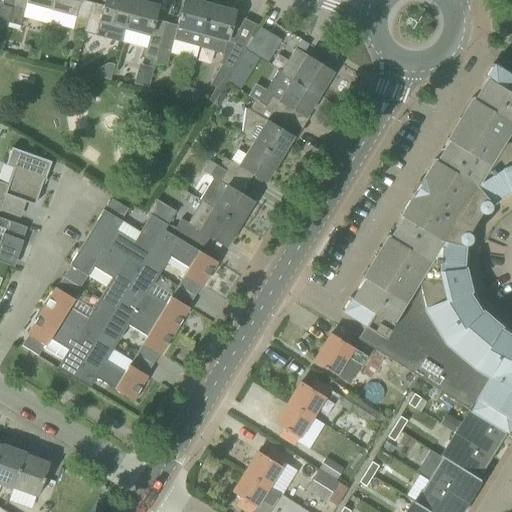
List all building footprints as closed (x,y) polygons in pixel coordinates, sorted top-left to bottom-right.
[(20,27),(24,11),(26,5),(51,12),(53,0),(14,0),(12,8),(8,24),(20,27)] [(85,27),(91,3),(81,0),(80,0),(53,0),(51,12),(76,18),(74,24),(85,27)] [(121,42),(125,29),(132,0),(104,0),(103,6),(91,3),(85,27),(84,32),(121,42)] [(158,5),(137,0),(132,0),(125,29),(149,36),(143,57),(155,60),(159,47),(165,23),(154,20),(158,5)] [(198,48),(210,4),(193,0),(183,0),(177,26),(165,23),(159,47),(155,60),(154,64),(167,67),(173,41),(198,48)] [(210,4),(198,48),(223,55),(221,63),(233,71),(245,51),(246,49),(227,39),(235,11),(210,4)] [(233,40),(248,45),(256,22),(241,17),(233,40)] [(259,28),(246,49),(245,51),(256,57),(270,34),(259,28)] [(282,71),(319,95),(333,73),(295,49),(282,71)] [(238,86),(256,57),(245,51),(233,71),(228,80),(238,86)] [(506,433),(511,425),(511,423),(511,337),(498,329),(500,327),(498,326),(497,328),(481,314),(482,313),(482,312),(480,313),(467,292),(469,292),(469,290),(467,291),(462,270),(464,270),(464,269),(461,269),(463,244),(465,236),(467,233),(469,229),(468,228),(477,215),(478,216),(480,212),(488,203),(509,191),(510,193),(511,192),(510,190),(511,189),(511,123),(506,106),(511,97),(511,75),(492,64),(492,65),(494,66),(473,100),(471,98),(471,100),(473,101),(449,139),(447,138),(446,139),(448,141),(436,161),(434,160),(407,205),(399,216),(401,217),(389,237),(387,236),(386,237),(388,238),(364,277),(362,276),(362,277),(364,278),(343,312),(341,311),(340,312),(382,337),(375,349),(471,410),(506,433)] [(305,117),(319,95),(282,71),(279,69),(259,103),(287,120),(293,110),(305,117)] [(214,104),(221,91),(216,88),(209,101),(214,104)] [(241,133),(244,134),(242,137),(253,144),(279,160),(293,137),(281,130),(287,120),(259,103),(255,101),(250,109),(245,109),(241,133)] [(224,158),(218,167),(247,184),(253,175),(265,182),(279,160),(253,144),(245,156),(236,151),(230,162),(224,158)] [(51,162),(11,148),(5,165),(14,168),(8,185),(0,182),(0,210),(6,195),(34,205),(43,179),(44,179),(51,162)] [(199,200),(201,201),(239,225),(253,202),(241,195),(247,184),(218,167),(215,166),(209,176),(213,179),(199,200)] [(110,199),(104,210),(120,219),(126,208),(110,199)] [(175,212),(155,200),(147,213),(150,215),(167,225),(175,212)] [(201,201),(187,224),(180,219),(174,229),(207,249),(213,239),(226,247),(239,225),(201,201)] [(103,210),(86,238),(139,270),(142,265),(164,230),(167,225),(150,215),(133,242),(115,231),(121,221),(103,210)] [(216,262),(164,230),(142,265),(158,275),(169,257),(188,268),(183,275),(202,286),(216,262)] [(0,262),(8,265),(11,266),(13,259),(16,260),(23,241),(2,233),(0,240),(0,262)] [(139,270),(86,238),(69,265),(87,277),(93,267),(111,278),(98,299),(115,310),(122,299),(139,270)] [(147,293),(158,275),(142,265),(139,270),(122,299),(174,331),(188,308),(170,297),(166,304),(147,293)] [(55,288),(41,311),(94,344),(101,333),(115,310),(98,299),(87,317),(69,306),(74,299),(55,288)] [(160,354),(174,331),(122,299),(115,310),(101,333),(117,343),(128,325),(146,336),(141,343),(160,354)] [(94,344),(41,311),(27,334),(45,346),(50,339),(68,350),(57,367),(56,367),(56,368),(73,379),(94,344)] [(106,361),(117,343),(101,333),(94,344),(73,379),(92,390),(92,389),(98,380),(132,400),(147,376),(128,365),(124,372),(106,361)] [(331,334),(313,362),(334,375),(346,356),(359,365),(365,356),(352,348),(352,347),(331,334)] [(129,363),(145,373),(156,356),(139,346),(129,363)] [(328,389),(313,380),(309,387),(301,382),(288,403),(311,417),(328,389)] [(369,425),(377,412),(347,393),(339,406),(369,425)] [(311,417),(288,403),(275,423),(283,428),(279,436),(293,445),(311,417)] [(506,433),(471,410),(456,434),(492,456),(492,455),(505,434),(505,435),(506,433)] [(454,432),(461,421),(448,414),(442,424),(454,432)] [(491,457),(492,456),(456,434),(442,456),(445,458),(477,478),(491,457)] [(25,454),(1,445),(0,447),(0,483),(13,488),(25,454)] [(284,459),(270,449),(265,457),(257,452),(245,472),(267,487),(284,459)] [(49,463),(25,454),(13,488),(37,497),(49,463)] [(480,480),(477,478),(445,458),(431,480),(466,502),(467,501),(466,501),(479,481),(480,481),(480,480)] [(318,469),(336,481),(343,470),(325,459),(318,469)] [(325,504),(327,501),(338,483),(318,470),(305,491),(325,504)] [(252,511),(267,487),(245,472),(232,493),(240,498),(235,505),(246,511),(252,511)] [(466,502),(431,480),(417,502),(432,511),(459,511),(465,503),(466,503),(466,502)] [(432,511),(417,502),(414,500),(406,511),(432,511)]
